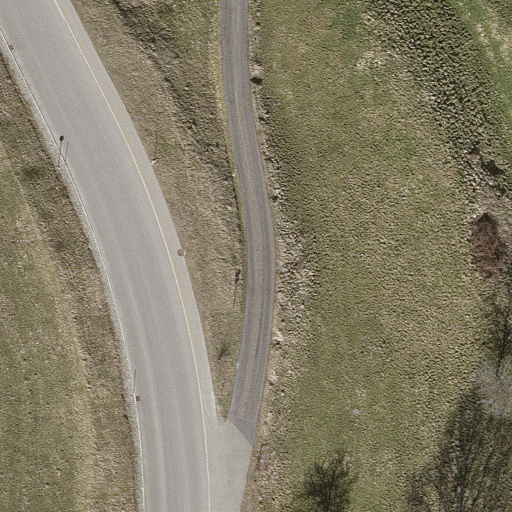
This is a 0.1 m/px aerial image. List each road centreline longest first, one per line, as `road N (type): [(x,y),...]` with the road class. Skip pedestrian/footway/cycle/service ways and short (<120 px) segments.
road 1 (tertiary): [(186,511),(166,341),(106,171),(13,0)]
road 2 (unclassified): [(196,511),(230,477),(267,304),(232,0)]
road 3 (track): [(442,0),(459,19),(511,131)]
